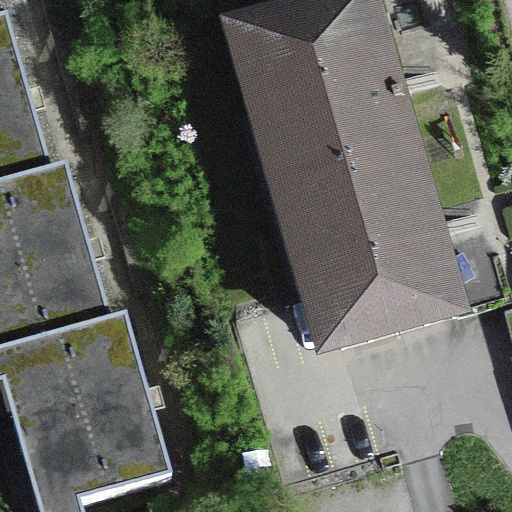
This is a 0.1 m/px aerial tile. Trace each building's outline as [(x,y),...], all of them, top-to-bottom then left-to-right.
[(350,0),(215,40),(260,190),(407,147),(363,0),(350,0)] [(0,197),(69,178),(26,25),(0,32),(0,197)] [(463,337),(407,147),(260,190),(316,380),(463,337)] [(0,367),(136,330),(91,172),(69,178),(0,197),(0,367)] [(104,511),(197,486),(152,325),(136,330),(0,367),(0,397),(2,404),(24,398),(56,511),(104,511)]
